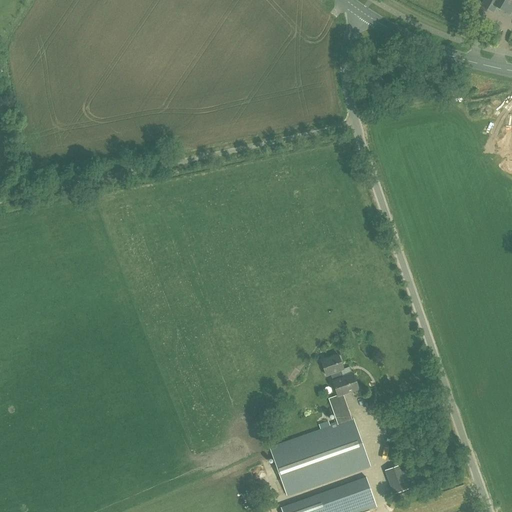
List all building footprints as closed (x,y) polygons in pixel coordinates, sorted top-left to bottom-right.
[(511,10),(511,0),(484,0),(481,5),(493,12),(496,6),(510,14),(511,10)] [(380,65),(364,67),(367,90),(383,88),(380,65)] [(333,381),(343,378),(340,370),(344,369),(339,354),(321,360),(326,375),(331,373),(333,381)] [(343,378),(333,381),(338,395),(329,398),(337,422),(330,425),(330,426),(270,448),(287,496),(370,466),(353,418),(352,419),(343,394),(358,388),(353,374),(343,378)] [(406,461),(384,469),(392,493),(415,485),(406,461)] [(282,511),(362,511),(377,507),(366,477),(281,507),(282,511)]
